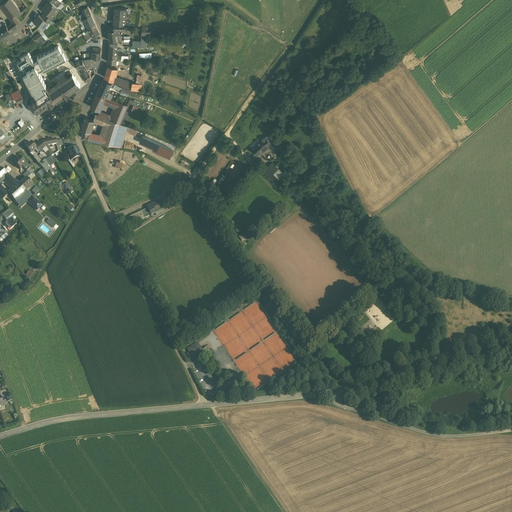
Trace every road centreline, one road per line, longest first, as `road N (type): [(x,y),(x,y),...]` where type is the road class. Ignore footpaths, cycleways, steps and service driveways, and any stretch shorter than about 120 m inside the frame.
road 1 (secondary): [(511,335),(334,392),(73,417),(0,436)]
road 2 (track): [(444,358),(438,341),(367,283),(256,167)]
road 3 (track): [(334,392),(341,406),(436,436),(511,432)]
road 4 (track): [(511,103),(373,222)]
road 5 (track): [(95,184),(36,288),(0,312)]
road 6 (track): [(233,127),(323,0)]
road 7 (residential): [(80,92),(86,103),(77,137),(112,219)]
road 8 (track): [(206,404),(284,511)]
